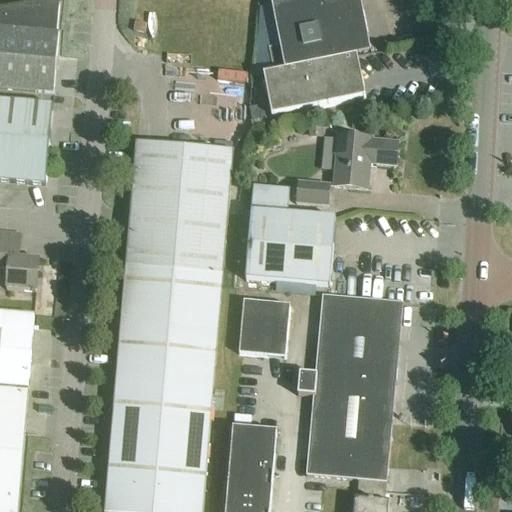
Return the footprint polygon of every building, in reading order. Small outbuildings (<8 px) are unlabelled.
[(277,78),(277,79),(349,62),(336,9),(358,4),(356,0),(310,0),(271,9),(280,50),(268,52),(274,79),(277,78)] [(0,10),(0,30),(57,36),(60,5),(58,1),(0,10)] [(57,36),(0,30),(0,90),(53,96),(59,36),(57,36)] [(264,82),(273,118),(365,98),(356,60),(349,62),(277,79),(277,78),(274,79),(264,82)] [(0,103),(0,183),(46,188),(53,108),(0,103)] [(323,140),(323,129),(309,130),(309,140),(323,140)] [(375,142),(339,139),(334,190),(370,194),(373,168),(399,170),(401,146),(375,144),(375,142)] [(140,146),(129,272),(107,511),(203,511),(225,280),(236,154),(140,146)] [(330,187),(297,185),(296,208),(329,210),(330,187)] [(256,194),(248,286),(331,293),(338,225),(290,221),(292,197),(256,194)] [(0,273),(9,274),(8,294),(9,294),(37,296),(40,267),(40,262),(20,261),(22,239),(22,237),(0,235),(0,273)] [(324,303),(317,381),(302,380),(301,391),(300,401),(314,403),(307,481),(359,486),(358,505),(355,505),(354,511),(389,511),(390,508),(383,508),(383,489),(388,489),(405,310),(324,303)] [(246,308),(241,360),(287,364),(292,312),(246,308)] [(0,385),(14,386),(30,387),(35,316),(0,313),(0,385)] [(0,511),(20,511),(30,387),(14,386),(0,385),(0,511)] [(234,435),(227,511),(271,511),(278,439),(234,435)]
